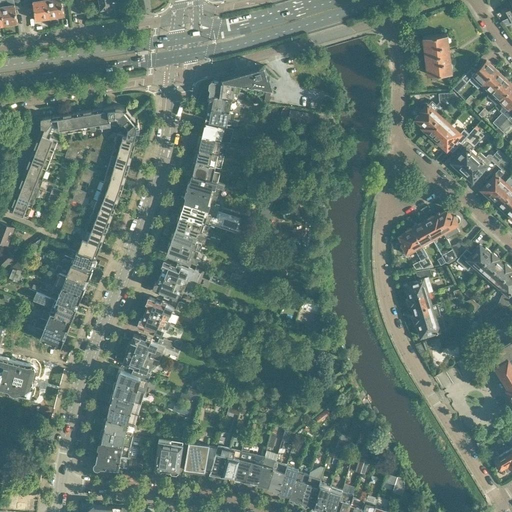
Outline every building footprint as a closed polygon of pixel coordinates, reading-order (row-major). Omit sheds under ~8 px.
[(19,0),(0,0),(0,1),(1,6),(3,24),(18,22),(16,9),(21,8),(19,0)] [(32,0),(26,0),(28,8),(34,7),(36,19),(50,17),(47,0),(33,0),(32,0)] [(64,15),(61,0),(47,0),(50,17),(64,15)] [(83,0),(82,0),(75,1),(77,13),(85,12),(83,0)] [(99,0),(101,9),(113,7),(111,0),(99,0)] [(511,0),(504,0),(502,1),(511,23),(511,22),(511,0)] [(447,33),(423,35),(427,74),(451,71),(447,33)] [(472,67),(461,78),(467,83),(469,80),(478,89),(480,87),(479,86),(496,68),(487,60),(477,70),(472,67)] [(231,75),(221,78),(222,81),(233,83),(240,84),(271,89),(273,89),(269,76),(267,76),(265,69),(264,66),(264,65),(231,75)] [(496,68),(479,86),(480,87),(488,94),(504,77),(496,68)] [(499,100),(511,86),(511,83),(504,77),(488,94),(487,95),(496,103),(499,100)] [(233,83),(222,81),(212,79),(212,80),(211,81),(210,86),(211,88),(210,93),(238,98),(243,99),(244,92),(239,91),(240,84),(233,83)] [(511,104),(511,86),(499,100),(504,104),(501,107),(506,111),(511,104)] [(426,130),(448,106),(457,96),(454,91),(453,92),(439,93),(440,101),(441,103),(434,111),(426,103),(425,103),(424,103),(423,103),(422,103),(421,103),(420,104),(420,105),(420,106),(419,106),(419,107),(420,108),(421,110),(420,110),(422,112),(416,118),(423,125),(422,126),(426,130)] [(236,105),(238,98),(210,93),(208,106),(235,111),(240,112),(241,106),(236,105)] [(471,94),(466,99),(470,103),(475,98),(471,94)] [(123,121),(131,114),(126,108),(127,108),(126,107),(125,108),(125,107),(124,107),(123,106),(122,106),(120,105),(118,105),(117,105),(116,105),(107,106),(110,124),(111,124),(118,126),(124,121),(123,121)] [(110,124),(107,106),(97,108),(100,127),(111,125),(111,124),(110,124)] [(234,118),(235,111),(208,106),(206,107),(205,112),(206,114),(206,119),(237,124),(238,119),(234,118)] [(437,140),(452,124),(445,117),(447,114),(451,109),(448,106),(426,130),(432,135),(432,137),(435,140),(437,140)] [(485,107),(479,113),(485,117),(490,112),(485,107)] [(100,127),(97,108),(87,110),(90,129),(100,127)] [(90,129),(87,110),(77,111),(80,130),(90,129)] [(80,130),(77,111),(67,113),(70,132),(80,130)] [(499,127),(508,116),(503,111),(493,122),(499,127)] [(511,112),(508,116),(499,127),(504,132),(511,124),(511,112)] [(70,132),(67,113),(57,115),(59,126),(60,134),(70,132)] [(137,119),(136,120),(131,114),(123,121),(124,121),(128,127),(126,135),(126,136),(137,139),(139,130),(139,128),(139,126),(139,124),(138,123),(137,121),(138,120),(137,119)] [(60,134),(59,126),(57,115),(41,117),(41,129),(39,133),(50,137),(52,130),(60,134)] [(203,123),(200,134),(227,141),(230,142),(233,129),(230,128),(204,121),(204,123),(203,123)] [(452,124),(437,140),(438,141),(438,142),(441,145),(443,145),(447,149),(448,148),(453,152),(457,147),(460,144),(461,143),(470,132),(465,128),(461,132),(452,124)] [(462,171),(477,154),(471,149),(484,135),(480,131),(475,127),(470,132),(461,143),(465,147),(452,161),(462,171)] [(50,137),(39,133),(35,143),(54,150),(57,140),(50,137)] [(134,149),(137,139),(126,136),(126,135),(117,133),(114,143),(134,149)] [(224,155),(227,141),(200,134),(197,146),(198,147),(198,148),(224,155)] [(94,148),(104,138),(102,136),(94,137),(95,143),(92,146),(94,148)] [(106,140),(104,138),(94,148),(96,150),(98,146),(103,148),(106,140)] [(77,146),(76,140),(71,141),(69,145),(79,149),(80,147),(77,146)] [(50,159),(54,150),(35,143),(32,152),(50,159)] [(131,159),(134,149),(114,143),(112,153),(131,159)] [(77,154),(79,149),(69,145),(67,151),(77,154)] [(101,154),(103,148),(98,146),(96,150),(95,152),(101,154)] [(221,167),(224,155),(198,148),(198,149),(196,149),(193,160),(215,166),(221,167)] [(491,159),(496,163),(505,154),(499,149),(493,155),(491,154),(488,154),(486,157),(480,151),(477,154),(462,171),(472,180),(487,164),(486,164),(491,159)] [(75,160),(77,154),(67,151),(65,156),(75,160)] [(46,169),(50,159),(32,152),(28,162),(46,169)] [(128,168),(131,159),(112,153),(109,163),(128,168)] [(510,159),(505,154),(496,163),(502,168),(510,159)] [(214,170),(215,166),(193,160),(190,172),(192,173),(192,174),(218,181),(220,171),(214,170)] [(43,179),(46,169),(28,162),(24,172),(43,179)] [(125,178),(128,168),(109,163),(106,173),(125,178)] [(69,176),(71,170),(61,166),(59,172),(69,176)] [(94,172),(84,168),(82,173),(92,177),(94,172)] [(491,197),(506,180),(501,175),(504,173),(499,169),(481,188),(486,192),(486,194),(489,197),(490,197),(491,197)] [(39,188),(43,179),(24,172),(21,181),(39,188)] [(67,181),(69,176),(59,172),(57,177),(67,181)] [(90,183),(92,177),(82,173),(80,179),(90,183)] [(125,178),(106,173),(104,182),(122,188),(125,178)] [(226,183),(218,181),(192,174),(190,179),(188,180),(187,185),(187,187),(217,196),(220,188),(224,189),(226,183)] [(500,205),(511,192),(511,176),(511,175),(506,180),(491,197),(492,198),(492,199),(495,202),(496,202),(500,205)] [(35,198),(39,188),(21,181),(17,191),(35,198)] [(122,190),(122,188),(104,182),(100,190),(119,198),(122,190)] [(61,197),(63,191),(53,187),(51,193),(61,197)] [(215,203),(217,196),(187,187),(188,187),(187,188),(185,189),(184,194),(185,196),(184,200),(218,211),(220,205),(215,203)] [(86,192),(76,188),(74,194),(84,198),(86,192)] [(115,207),(119,198),(100,190),(97,200),(115,207)] [(32,207),(35,198),(17,191),(13,200),(32,207)] [(509,214),(511,210),(511,192),(500,205),(504,209),(504,211),(507,214),(509,214)] [(58,202),(61,197),(51,193),(49,198),(58,202)] [(82,203),(84,198),(74,194),(72,200),(82,203)] [(28,217),(32,207),(13,200),(10,210),(28,217)] [(115,207),(97,200),(93,209),(111,216),(115,207)] [(216,217),(218,211),(184,200),(183,204),(180,205),(179,208),(180,210),(179,213),(209,223),(211,215),(216,217)] [(292,202),(279,205),(282,215),(294,212),(292,202)] [(53,217),(55,212),(45,208),(43,214),(53,217)] [(78,213),(68,209),(66,215),(73,217),(76,219),(78,213)] [(108,226),(111,216),(93,209),(89,219),(108,226)] [(439,212),(434,215),(443,232),(447,239),(459,232),(456,225),(458,223),(459,223),(459,222),(460,221),(460,220),(460,219),(460,218),(459,217),(458,217),(458,216),(457,216),(456,216),(455,216),(454,217),(454,216),(452,217),(448,209),(439,214),(439,212)] [(261,211),(259,219),(269,222),(271,214),(261,211)] [(206,230),(209,223),(179,213),(179,215),(176,216),(175,219),(176,221),(175,226),(206,238),(209,231),(206,230)] [(221,213),(220,216),(228,218),(228,219),(236,221),(237,217),(221,213)] [(50,223),(53,217),(43,214),(40,219),(50,223)] [(66,215),(64,220),(71,223),(73,217),(66,215)] [(443,232),(434,215),(433,215),(432,215),(428,217),(428,219),(423,221),(432,238),(443,232)] [(104,235),(108,226),(89,219),(86,228),(104,235)] [(64,220),(62,226),(69,228),(71,223),(64,220)] [(0,241),(7,244),(14,227),(0,221),(0,241)] [(432,238),(423,221),(418,224),(417,224),(413,226),(412,227),(422,244),(432,238)] [(70,235),(72,230),(69,228),(62,226),(60,232),(70,235)] [(204,243),(206,238),(175,226),(173,232),(171,233),(170,236),(171,238),(171,239),(199,250),(202,242),(204,243)] [(422,244),(412,227),(407,230),(408,231),(400,236),(404,244),(402,244),(403,245),(402,246),(401,247),(401,248),(401,249),(401,250),(401,251),(402,252),(403,253),(404,253),(405,253),(406,253),(407,252),(408,254),(415,250),(420,259),(413,264),(415,269),(418,268),(418,269),(434,266),(428,255),(425,256),(419,246),(422,244)] [(101,245),(104,235),(86,228),(82,238),(101,245)] [(42,237),(28,247),(38,251),(40,244),(35,242),(38,240),(41,242),(43,236),(42,237)] [(99,250),(99,249),(101,245),(82,238),(81,242),(80,243),(80,244),(78,249),(96,256),(98,251),(99,250)] [(168,247),(166,253),(197,264),(199,258),(196,257),(199,250),(171,239),(170,241),(168,242),(167,245),(168,247)] [(451,246),(453,248),(457,256),(467,244),(462,240),(451,246)] [(464,250),(456,260),(461,266),(464,263),(470,268),(472,265),(477,269),(492,252),(486,247),(484,248),(479,244),(470,255),(464,250)] [(95,259),(96,257),(96,256),(78,249),(72,247),(69,254),(65,253),(62,259),(64,260),(90,270),(92,265),(94,265),(96,260),(95,259)] [(457,256),(453,248),(442,255),(443,256),(446,261),(449,262),(455,259),(457,256)] [(8,250),(0,257),(0,261),(4,266),(14,256),(8,250)] [(492,252),(477,269),(487,277),(500,262),(497,259),(498,257),(497,256),(497,255),(494,253),(492,252)] [(229,264),(240,267),(243,258),(232,255),(229,264)] [(446,261),(443,256),(438,258),(441,264),(446,261)] [(22,258),(13,266),(22,270),(27,259),(22,258)] [(163,267),(160,275),(186,285),(192,287),(198,271),(189,267),(188,269),(181,266),(181,264),(177,262),(176,264),(165,259),(162,266),(163,267)] [(90,270),(64,260),(62,266),(58,264),(56,270),(60,271),(86,282),(88,277),(90,277),(92,271),(90,270)] [(500,262),(487,277),(496,285),(511,268),(510,267),(507,264),(506,264),(505,263),(504,265),(500,262)] [(19,281),(23,271),(11,265),(7,276),(19,281)] [(214,266),(211,272),(220,276),(223,270),(214,266)] [(432,275),(430,268),(413,271),(416,280),(405,283),(407,289),(405,290),(407,298),(429,291),(425,277),(432,275)] [(511,269),(511,268),(496,285),(503,291),(499,301),(505,307),(507,305),(510,303),(511,300),(511,291),(511,289),(511,269)] [(84,286),(86,282),(60,271),(55,283),(81,293),(83,293),(85,288),(84,286)] [(232,272),(230,278),(240,282),(242,276),(232,272)] [(212,274),(210,280),(218,283),(220,277),(212,274)] [(186,285),(160,275),(157,282),(156,281),(153,288),(164,292),(164,294),(169,296),(169,294),(177,297),(179,291),(183,293),(186,285)] [(81,294),(81,293),(55,283),(51,294),(57,297),(57,298),(56,299),(76,307),(78,301),(80,300),(82,296),(81,294)] [(469,287),(465,292),(465,293),(470,297),(474,292),(469,287)] [(74,313),(76,307),(56,299),(57,298),(29,288),(27,293),(35,296),(34,298),(49,304),(47,310),(71,320),(73,319),(75,314),(74,313)] [(413,309),(433,303),(429,291),(407,298),(408,298),(407,300),(408,304),(409,305),(410,306),(412,305),(413,309)] [(148,304),(145,311),(171,322),(174,313),(171,312),(173,306),(166,303),(167,301),(162,299),(161,301),(149,297),(147,303),(148,304)] [(472,298),(467,300),(470,305),(474,312),(480,305),(472,298)] [(190,308),(191,306),(191,305),(183,301),(179,301),(176,309),(195,317),(198,311),(190,308)] [(413,315),(412,317),(413,320),(415,321),(415,322),(436,315),(440,314),(438,306),(437,302),(433,303),(413,309),(414,314),(412,314),(413,315)] [(71,320),(47,310),(44,308),(41,315),(39,314),(36,320),(66,332),(71,320)] [(168,329),(171,322),(145,311),(142,319),(140,318),(138,325),(149,329),(149,331),(153,333),(160,336),(164,328),(168,329)] [(26,312),(24,318),(32,321),(34,316),(26,312)] [(441,329),(436,315),(415,322),(417,330),(419,329),(421,336),(435,331),(437,338),(450,334),(448,327),(441,329)] [(64,337),(66,332),(36,320),(34,325),(37,326),(34,334),(61,345),(61,344),(63,344),(65,339),(64,337)] [(488,321),(481,325),(486,332),(493,328),(488,321)] [(14,328),(12,333),(22,336),(24,331),(14,328)] [(146,336),(146,338),(134,333),(131,340),(133,341),(130,348),(156,358),(160,359),(163,351),(165,346),(173,349),(174,347),(175,343),(164,339),(160,337),(158,342),(151,339),(151,337),(146,336)] [(511,338),(489,350),(497,365),(496,366),(509,387),(507,388),(511,396),(511,338)] [(157,363),(160,359),(156,358),(130,348),(127,356),(126,355),(123,362),(134,366),(134,367),(132,372),(132,373),(148,379),(151,372),(148,371),(152,369),(155,366),(157,363)] [(0,387),(8,390),(9,392),(10,393),(12,394),(14,394),(16,394),(19,394),(20,393),(30,396),(33,385),(31,385),(36,369),(36,368),(36,366),(35,365),(34,363),(33,363),(32,362),(30,362),(29,362),(27,363),(0,355),(0,387)] [(315,356),(307,358),(310,374),(318,372),(315,356)] [(116,381),(145,391),(148,379),(132,373),(132,372),(118,368),(116,376),(117,377),(116,381)] [(142,402),(145,391),(116,381),(114,382),(113,387),(114,389),(113,392),(142,402)] [(138,414),(142,402),(113,392),(111,392),(109,400),(111,400),(109,405),(138,414)] [(138,415),(138,414),(109,405),(108,405),(106,411),(108,412),(107,416),(106,416),(135,424),(138,415)] [(229,405),(226,415),(232,417),(235,406),(229,405)] [(318,422),(330,413),(327,408),(315,418),(318,422)] [(133,435),(135,424),(106,416),(105,417),(104,422),(105,424),(104,428),(102,428),(133,435)] [(180,421),(179,426),(187,428),(190,417),(186,416),(184,421),(180,421)] [(133,435),(102,428),(102,430),(104,430),(101,441),(130,446),(133,435)] [(285,429),(282,440),(287,441),(290,431),(285,429)] [(272,432),(268,445),(273,447),(277,433),(272,432)] [(166,469),(171,438),(159,436),(154,468),(155,468),(156,470),(161,470),(162,469),(166,469)] [(211,470),(218,446),(209,444),(209,438),(205,438),(205,439),(203,438),(203,437),(198,437),(198,442),(189,441),(185,468),(187,470),(190,470),(192,469),(197,470),(197,472),(202,472),(204,471),(205,469),(211,470)] [(183,440),(171,438),(166,469),(170,470),(171,471),(176,472),(178,471),(183,440)] [(341,451),(345,442),(339,439),(335,448),(341,451)] [(129,456),(130,446),(101,441),(99,442),(98,447),(99,448),(98,453),(128,456),(129,456)] [(257,482),(267,450),(266,450),(267,449),(258,447),(259,441),(257,441),(254,450),(253,452),(246,479),(251,480),(251,482),(255,483),(257,482)] [(363,444),(360,455),(356,470),(361,472),(364,459),(370,442),(367,441),(363,444)] [(349,444),(345,442),(341,451),(340,453),(345,455),(349,444)] [(223,474),(230,447),(218,444),(218,446),(211,470),(210,472),(212,472),(213,474),(217,475),(218,473),(223,474)] [(234,476),(242,450),(230,447),(223,474),(234,476)] [(511,468),(511,452),(509,448),(498,454),(496,451),(495,451),(495,450),(493,450),(492,451),(492,452),(491,453),(492,454),(494,458),(501,469),(504,467),(507,472),(511,468)] [(330,449),(329,455),(338,458),(340,451),(330,449)] [(246,479),(253,452),(242,450),(234,476),(235,477),(236,478),(240,479),(241,478),(246,479)] [(268,487),(276,460),(277,459),(276,459),(278,453),(267,450),(257,482),(257,483),(268,487)] [(487,451),(483,454),(487,461),(491,458),(487,451)] [(129,468),(130,457),(130,456),(129,456),(128,456),(98,453),(96,463),(96,464),(95,464),(96,465),(96,466),(97,466),(97,467),(98,466),(99,466),(100,465),(129,468)] [(280,491),(287,465),(287,463),(276,460),(268,487),(273,489),(273,491),(277,492),(279,491),(280,491)] [(298,470),(299,469),(287,465),(280,491),(279,492),(290,495),(298,470)] [(313,506),(320,480),(325,466),(321,465),(310,470),(310,473),(301,500),(301,502),(302,502),(303,504),(307,505),(308,504),(313,506)] [(310,473),(298,470),(290,495),(290,497),(295,498),(295,500),(299,501),(301,500),(310,473)] [(402,477),(398,476),(396,483),(395,483),(393,490),(393,492),(402,495),(405,485),(404,485),(404,482),(402,477)] [(323,511),(332,483),(320,480),(313,506),(312,507),(317,508),(318,510),(321,511),(323,510),(323,511)] [(335,511),(342,490),(343,488),(331,485),(332,483),(323,511),(335,511)] [(348,511),(353,495),(354,494),(342,490),(335,511),(348,511)] [(360,511),(365,499),(353,495),(348,511),(360,511)] [(373,511),(376,504),(377,499),(366,495),(365,499),(360,511),(373,511)] [(135,511),(135,509),(135,507),(95,505),(93,503),(89,507),(91,509),(90,511),(135,511)]
